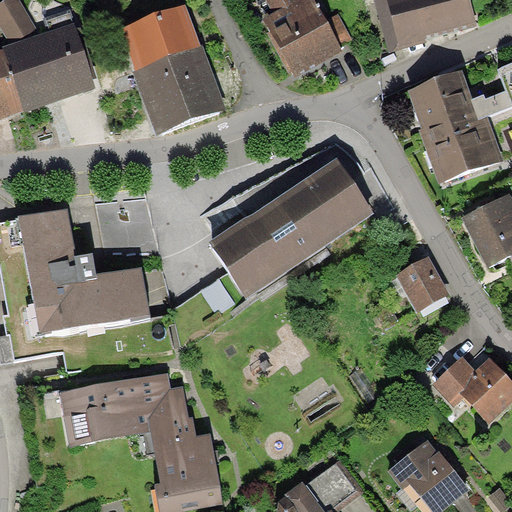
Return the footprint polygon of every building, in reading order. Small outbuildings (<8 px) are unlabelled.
[(21,0),(9,0),(0,5),(0,26),(10,45),(38,29),(21,0)] [(263,19),(294,77),(345,50),(343,47),(353,42),(338,16),(328,21),(316,0),(266,0),(274,13),(263,19)] [(375,0),(391,54),(430,44),(429,39),(477,26),(469,0),(375,0)] [(134,76),(155,137),(227,112),(190,6),(124,29),(140,74),(134,76)] [(5,50),(26,111),(96,88),(71,11),(46,19),(51,32),(4,47),(5,50)] [(0,52),(0,120),(26,111),(5,50),(0,52)] [(511,105),(511,64),(498,69),(507,92),(511,105)] [(423,129),(419,131),(438,183),(504,159),(488,115),(511,105),(507,92),(487,99),(485,93),(474,97),(464,69),(408,89),(423,129)] [(200,242),(240,300),(373,211),(334,152),(200,242)] [(511,255),(511,200),(510,196),(485,209),(509,257),(511,255)] [(485,209),(463,220),(487,268),(509,257),(485,209)] [(72,216),(0,228),(0,284),(15,362),(91,346),(87,331),(154,321),(145,274),(106,278),(106,274),(105,270),(100,267),(95,267),(91,270),(84,272),(72,216)] [(450,295),(429,257),(397,274),(419,313),(450,295)] [(471,376),(457,361),(428,388),(450,410),(457,404),(483,431),(511,403),(511,395),(483,365),(471,376)] [(170,375),(56,395),(66,456),(150,441),(155,466),(160,465),(163,484),(159,485),(163,507),(225,496),(220,466),(223,466),(221,454),(215,455),(214,449),(209,450),(207,440),(199,441),(190,389),(185,390),(184,385),(173,387),(170,375)] [(412,511),(439,511),(463,496),(426,444),(380,477),(393,495),(398,492),(412,511)] [(329,511),(355,494),(334,464),(271,511),(329,511)]
